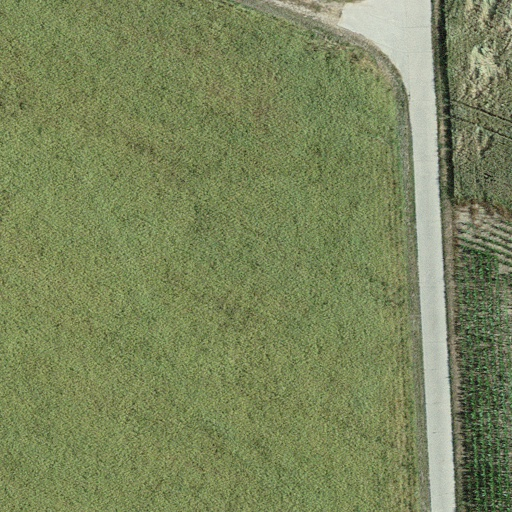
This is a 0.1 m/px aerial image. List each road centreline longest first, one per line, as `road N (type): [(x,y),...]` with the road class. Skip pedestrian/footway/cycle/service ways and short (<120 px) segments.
road 1 (track): [(446,511),(419,0)]
road 2 (track): [(422,48),(276,0)]
